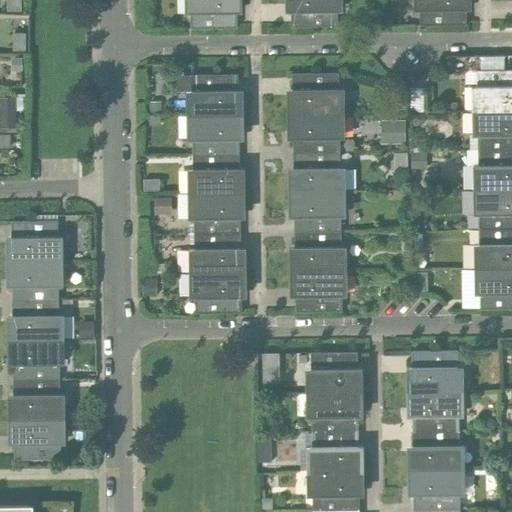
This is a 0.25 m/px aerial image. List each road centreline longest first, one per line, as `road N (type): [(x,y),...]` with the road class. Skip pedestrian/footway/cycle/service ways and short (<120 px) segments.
road 1 (residential): [(113,49),(511,43)]
road 2 (residential): [(120,332),(511,327)]
road 3 (residential): [(122,511),(120,332)]
road 4 (residential): [(120,332),(116,188)]
road 5 (residential): [(116,188),(113,49)]
